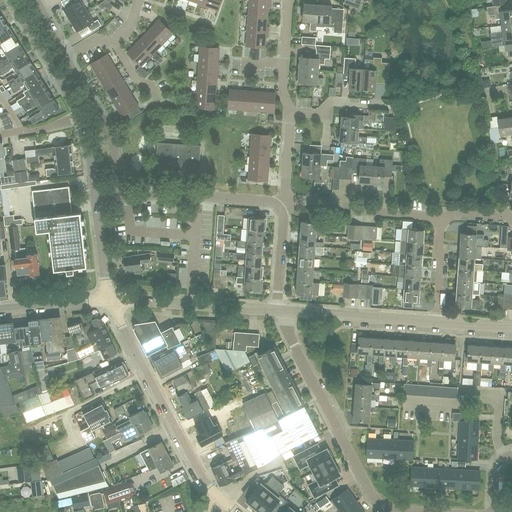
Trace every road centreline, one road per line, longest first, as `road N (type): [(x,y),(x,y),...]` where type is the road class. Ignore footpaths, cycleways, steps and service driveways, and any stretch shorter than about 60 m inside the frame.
road 1 (residential): [(407,511),(370,494),(277,310)]
road 2 (residential): [(221,500),(107,299)]
road 3 (residential): [(107,299),(277,310)]
road 4 (residential): [(441,216),(304,200),(278,207)]
road 5 (residential): [(277,310),(439,322)]
road 6 (residential): [(278,207),(121,197)]
road 7 (residential): [(121,197),(109,131),(65,58)]
road 8 (residential): [(79,115),(13,0)]
